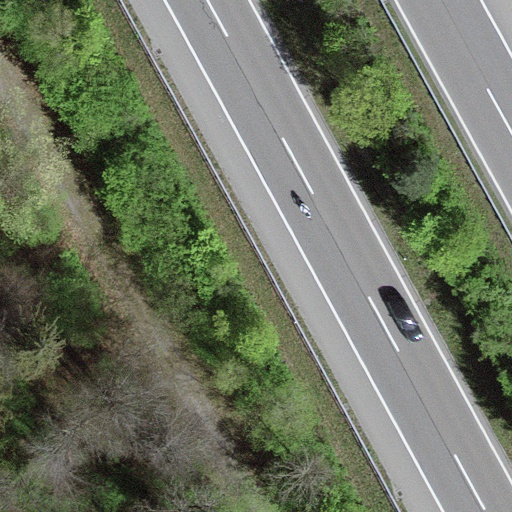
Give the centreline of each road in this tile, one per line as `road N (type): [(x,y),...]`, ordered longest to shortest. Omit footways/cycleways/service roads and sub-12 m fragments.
road 1 (motorway): [(206,0),(485,511)]
road 2 (track): [(258,511),(0,72)]
road 3 (motorway): [(511,135),(437,0)]
